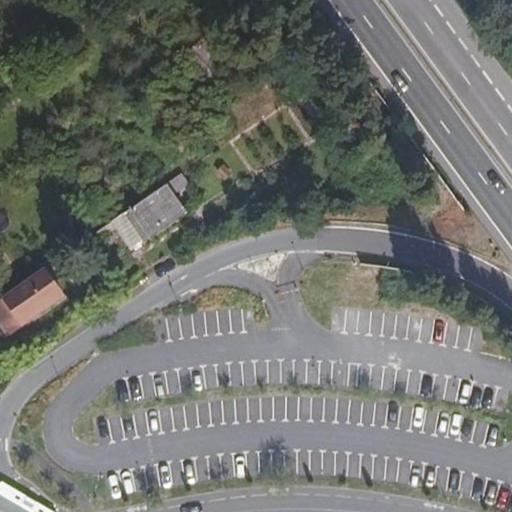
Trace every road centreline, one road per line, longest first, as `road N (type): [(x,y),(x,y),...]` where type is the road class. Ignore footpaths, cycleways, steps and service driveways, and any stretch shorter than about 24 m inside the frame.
road 1 (secondary): [(0,424),(17,393),(182,276),(231,252),(309,241)]
road 2 (trunk): [(348,0),(511,222)]
road 3 (trunk): [(309,241),(413,252),(511,300)]
road 4 (trunk): [(511,135),(410,0)]
